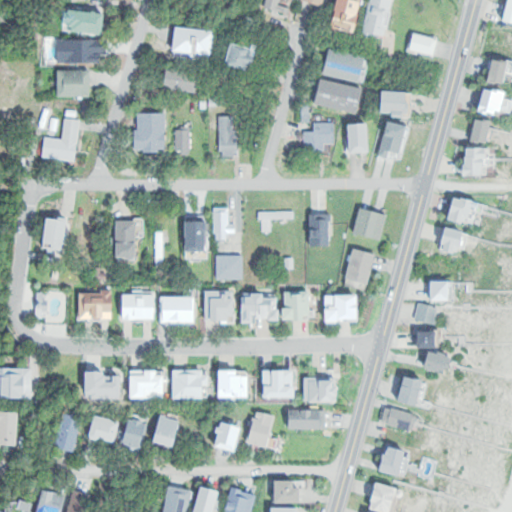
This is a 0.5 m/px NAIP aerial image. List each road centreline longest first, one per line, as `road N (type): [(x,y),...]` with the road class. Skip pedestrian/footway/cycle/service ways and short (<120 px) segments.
road 1 (secondary): [(333,511),(475,0)]
road 2 (residential): [(381,343),(43,342),(18,319),(39,185)]
road 3 (residential): [(23,185),(425,184)]
road 4 (residential): [(345,473),(0,467)]
road 5 (residential): [(97,185),(100,149),(150,0)]
road 6 (residential): [(266,185),(302,43)]
